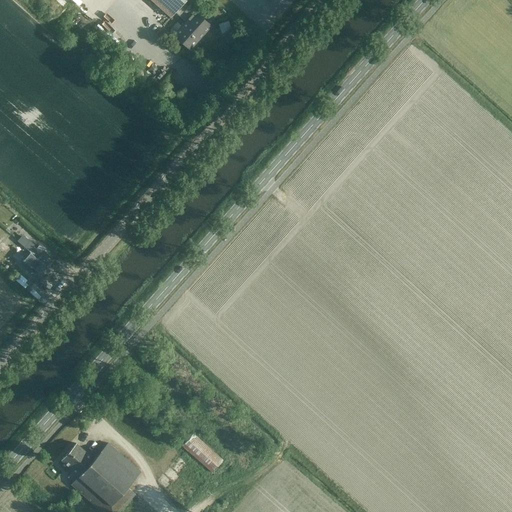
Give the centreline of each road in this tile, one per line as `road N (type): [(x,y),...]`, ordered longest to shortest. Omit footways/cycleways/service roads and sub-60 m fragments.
road 1 (secondary): [(0,476),(426,0)]
road 2 (tertiary): [(0,370),(330,0)]
